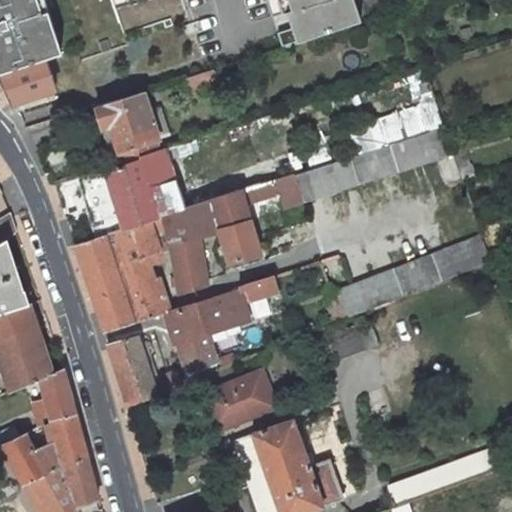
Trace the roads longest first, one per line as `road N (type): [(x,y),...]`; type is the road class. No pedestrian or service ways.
road 1 (secondary): [(123,511),(42,213),(0,138)]
road 2 (unknown): [(77,342),(436,204)]
